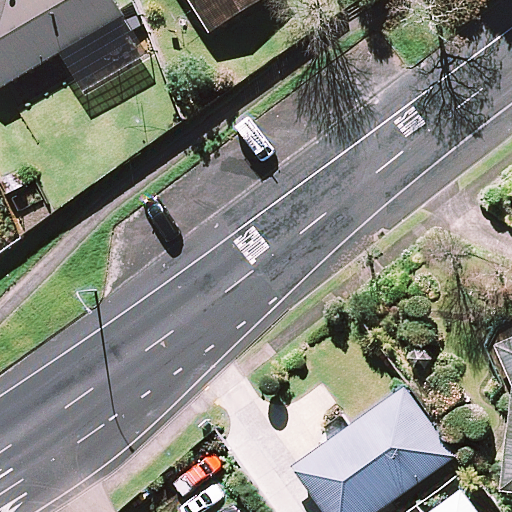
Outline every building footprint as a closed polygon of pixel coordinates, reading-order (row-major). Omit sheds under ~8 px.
[(0,0),(0,106),(133,17),(120,0),(0,0)] [(187,0),(214,41),(269,0),(187,0)] [(350,88),(332,64),(288,98),(306,122),(350,88)] [(511,345),(503,349),(511,374),(511,345)] [(393,511),(458,461),(410,383),(299,474),(332,511),(393,511)] [(482,511),(472,497),(449,511),(482,511)]
